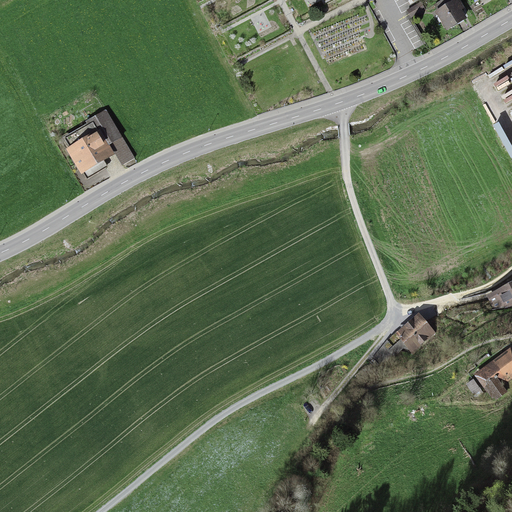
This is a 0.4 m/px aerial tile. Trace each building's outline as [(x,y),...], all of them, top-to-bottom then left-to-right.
[(455,0),(445,0),(434,7),(447,30),(467,19),(455,0)] [(421,4),(407,11),(411,18),(425,11),(421,4)] [(107,109),(95,116),(111,143),(122,137),(107,109)] [(88,128),(65,141),(86,177),(109,164),(88,128)] [(511,288),(491,299),(497,311),(511,303),(511,288)] [(399,330),(388,339),(394,347),(411,350),(432,332),(421,321),(403,335),(399,330)] [(511,352),(480,376),(497,399),(507,392),(499,381),(511,372),(511,374),(511,352)] [(481,393),(474,381),(468,385),(476,397),(481,393)]
